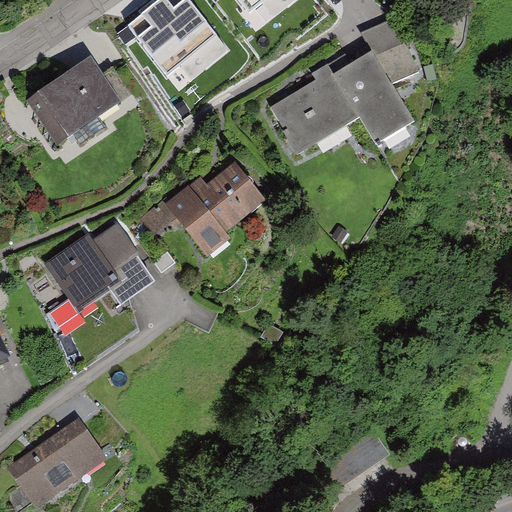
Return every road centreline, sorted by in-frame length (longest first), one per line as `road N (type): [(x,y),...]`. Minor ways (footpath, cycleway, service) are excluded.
road 1 (residential): [(0,445),(179,306)]
road 2 (residential): [(511,445),(407,477),(349,511)]
